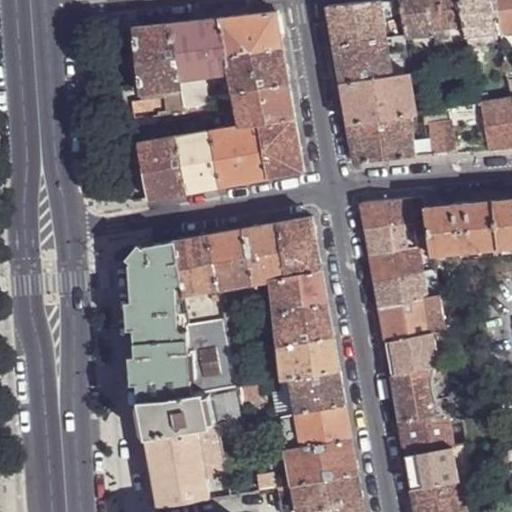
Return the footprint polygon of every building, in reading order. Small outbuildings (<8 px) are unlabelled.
[(335,47),(387,39),(401,37),(406,36),(399,0),(392,0),(328,7),(332,31),(335,47)] [(407,39),(435,36),(434,29),(428,0),(399,0),(406,36),(407,39)] [(428,0),(434,29),(464,26),(459,0),(428,0)] [(466,37),(499,34),(492,0),(459,0),(464,26),(466,37)] [(511,32),(511,0),(492,0),(499,34),(511,32)] [(278,12),(219,18),(227,58),(284,48),(281,32),(278,12)] [(198,20),(173,22),(181,84),(205,78),(230,73),(227,58),(219,18),(198,20)] [(151,25),(133,26),(140,93),(181,87),(181,84),(173,22),(151,25)] [(405,59),(411,58),(407,39),(406,36),(401,37),(405,59)] [(393,77),(387,39),(335,47),(340,74),(342,85),(393,77)] [(230,73),(234,92),(290,83),(286,63),(284,48),(227,58),(230,73)] [(461,67),(471,66),(469,57),(440,62),(441,70),(461,67)] [(421,73),(441,70),(440,62),(440,59),(420,62),(421,65),(421,73)] [(413,74),(421,73),(421,65),(412,66),(413,74)] [(461,67),(466,97),(454,99),(454,108),(478,103),(474,82),(471,66),(461,67)] [(417,113),(410,75),(393,77),(342,85),(346,108),(348,124),(410,114),(417,113)] [(183,108),(205,103),(208,103),(205,78),(181,84),(181,87),(183,108)] [(474,82),(478,103),(481,103),(503,100),(501,89),(488,90),(485,80),(474,82)] [(255,124),(295,117),(292,98),(290,83),(234,92),(235,99),(234,99),(240,126),(255,124)] [(480,126),(485,126),(489,151),(504,150),(511,148),(511,98),(503,100),(481,103),(478,103),(454,108),(450,108),(452,120),(453,130),(480,126)] [(173,119),(208,116),(205,103),(183,108),(171,110),(173,119)] [(427,123),(452,120),(450,108),(426,112),(427,123)] [(415,159),(410,114),(348,124),(353,149),(355,164),(415,159)] [(299,141),(295,117),(255,124),(265,180),(304,173),(299,141)] [(429,157),(457,154),(456,145),(453,130),(452,120),(427,123),(426,124),(429,157)] [(245,184),(265,180),(255,124),(240,126),(212,131),(221,188),(245,184)] [(471,153),(489,151),(485,126),(480,126),(482,142),(456,145),(457,154),(471,153)] [(215,189),(221,188),(212,131),(176,137),(187,194),(215,189)] [(171,197),(187,194),(176,137),(139,143),(151,200),(171,197)] [(511,198),(504,199),(493,200),(497,249),(511,248),(511,198)] [(364,216),(367,230),(413,222),(410,199),(362,204),(364,216)] [(493,200),(425,207),(426,220),(429,245),(430,256),(497,249),(493,200)] [(313,217),(276,223),(287,277),(322,271),(313,217)] [(413,222),(367,230),(369,247),(371,256),(418,247),(413,222)] [(254,227),(243,229),(252,284),(286,278),(287,278),(287,277),(276,223),(254,227)] [(226,232),(210,235),(220,289),(252,284),(243,229),(226,232)] [(192,238),(175,241),(185,295),(220,289),(210,235),(192,238)] [(190,325),(190,324),(185,295),(175,241),(141,247),(130,264),(133,299),(137,362),(139,388),(140,403),(238,387),(235,368),(232,353),(231,346),(228,334),(227,328),(226,321),(225,319),(216,321),(190,325)] [(374,274),(375,281),(422,272),(418,247),(371,256),(374,274)] [(432,270),(422,272),(426,297),(437,295),(432,270)] [(273,306),(274,312),(328,303),(325,285),(322,271),(287,277),(287,278),(286,278),(287,282),(271,285),(273,306)] [(378,295),(380,305),(426,297),(422,272),(375,281),(378,295)] [(386,340),(431,332),(443,329),(437,295),(426,297),(380,305),(384,329),(386,340)] [(224,311),(222,296),(213,298),(215,312),(224,311)] [(278,345),(334,337),(331,320),(328,303),(274,312),(278,345)] [(257,315),(258,324),(264,323),(263,315),(274,312),(273,306),(256,309),(257,315)] [(215,312),(216,321),(225,319),(224,311),(215,312)] [(226,321),(227,328),(258,324),(257,315),(226,321)] [(227,328),(228,334),(260,330),(258,324),(227,328)] [(436,360),(431,332),(386,340),(389,361),(392,376),(432,370),(433,365),(436,360)] [(337,353),(334,337),(278,345),(282,379),(290,378),(340,370),(337,353)] [(231,346),(232,353),(272,346),(271,340),(231,346)] [(241,386),(245,385),(241,367),(235,368),(238,387),(241,386)] [(297,413),(347,404),(343,385),(340,370),(290,378),(297,413)] [(430,383),(432,370),(392,376),(396,403),(399,421),(443,413),(438,407),(432,396),(430,383)] [(263,394),(261,383),(245,385),(248,397),(263,394)] [(238,387),(140,403),(142,429),(143,439),(147,438),(202,429),(247,421),(241,386),(238,387)] [(350,422),(347,404),(297,413),(303,446),(287,449),(293,483),(358,473),(355,454),(350,422)] [(297,413),(281,415),(287,449),(303,446),(297,413)] [(404,447),(405,455),(450,448),(445,415),(443,413),(399,421),(404,447)] [(202,429),(147,438),(160,505),(215,496),(202,429)] [(412,490),(457,482),(470,480),(464,445),(450,448),(405,455),(410,480),(412,490)] [(360,479),(358,473),(293,483),(278,486),(282,511),(298,511),(363,501),(360,479)] [(475,511),(470,480),(457,482),(462,511),(475,511)] [(462,511),(457,482),(412,490),(415,511),(462,511)] [(365,511),(363,501),(298,511),(365,511)]
